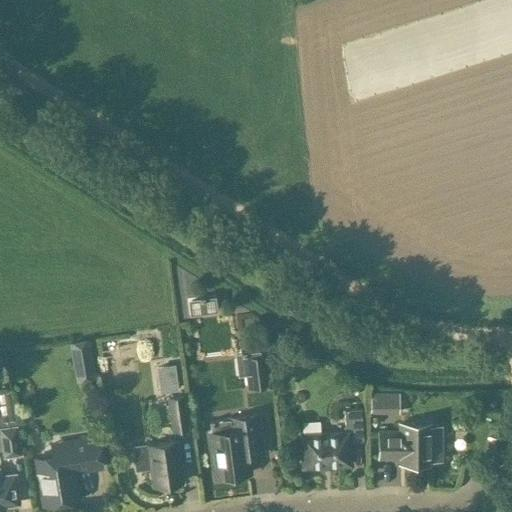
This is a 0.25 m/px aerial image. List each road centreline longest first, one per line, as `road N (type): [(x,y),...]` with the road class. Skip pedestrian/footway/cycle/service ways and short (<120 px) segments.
road 1 (track): [(511,334),(441,331),(398,314),(0,59)]
road 2 (residential): [(271,511),(469,505),(476,466)]
